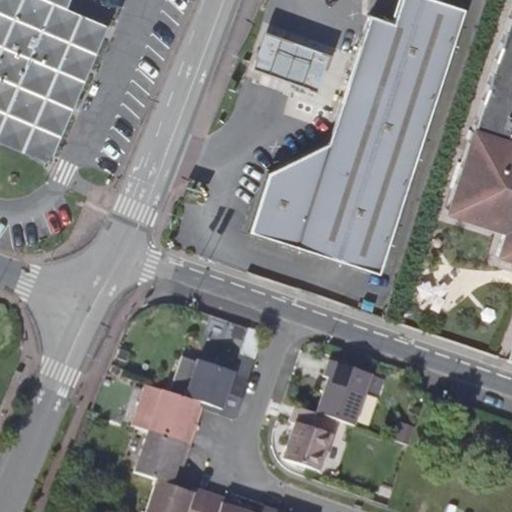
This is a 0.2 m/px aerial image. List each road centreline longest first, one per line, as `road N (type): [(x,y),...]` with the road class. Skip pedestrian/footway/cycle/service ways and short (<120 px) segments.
road 1 (tertiary): [(214,0),(110,251)]
road 2 (residential): [(323,511),(255,487),(233,461),(281,308)]
road 3 (residential): [(281,308),(511,387)]
road 4 (tertiary): [(83,308),(0,511)]
road 5 (residential): [(110,251),(281,308)]
